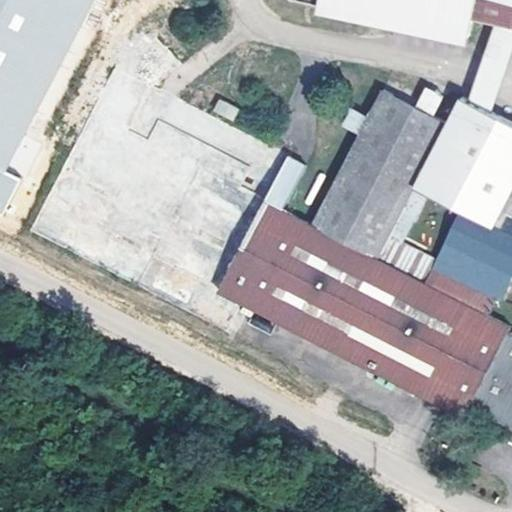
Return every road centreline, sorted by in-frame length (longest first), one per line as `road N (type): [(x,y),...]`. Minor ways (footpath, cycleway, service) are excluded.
road 1 (unclassified): [(0,262),(493,511)]
road 2 (track): [(0,338),(303,511)]
